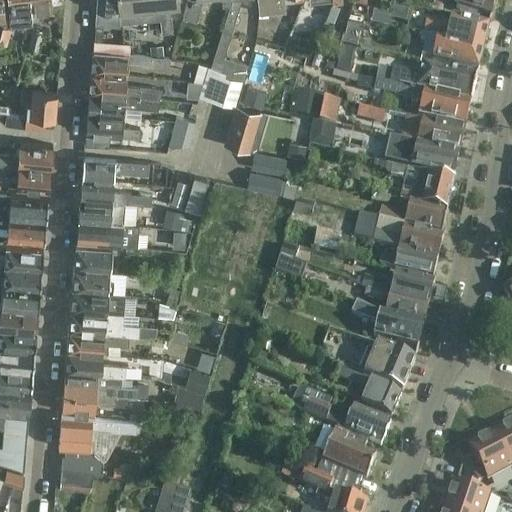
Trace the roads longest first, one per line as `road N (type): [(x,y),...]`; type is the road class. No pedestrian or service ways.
road 1 (residential): [(40,511),(78,0)]
road 2 (tertiary): [(451,361),(469,314),(511,54)]
road 3 (tertiary): [(397,511),(451,361)]
